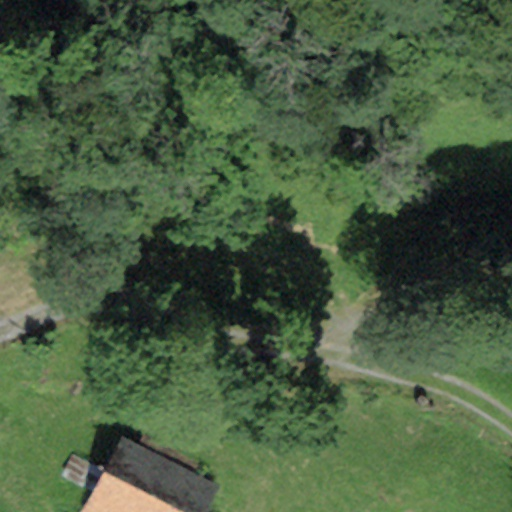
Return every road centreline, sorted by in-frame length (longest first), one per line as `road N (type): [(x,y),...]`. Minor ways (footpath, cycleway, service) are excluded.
road 1 (track): [(511,248),(442,267),(336,345),(277,350),(188,330),(125,301),(87,302),(0,332)]
road 2 (track): [(511,422),(336,345)]
